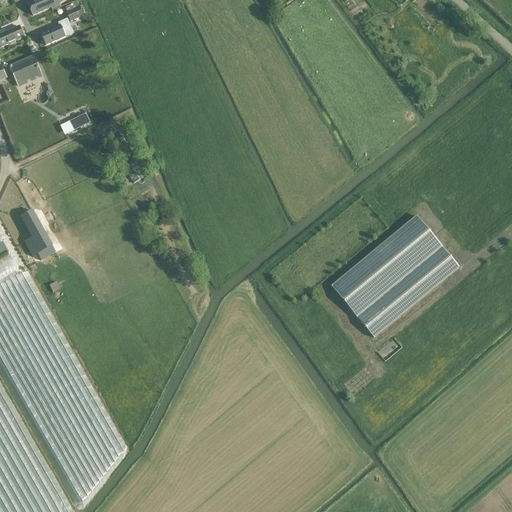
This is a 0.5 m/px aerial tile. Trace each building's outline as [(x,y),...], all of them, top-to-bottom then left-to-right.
[(35,0),(28,3),(33,15),(60,4),(58,0),(35,0)] [(77,2),(65,8),(67,12),(66,12),(70,23),(84,17),(82,12),(80,7),(79,7),(78,4),(77,2)] [(60,26),(41,34),(46,46),(65,37),(60,26)] [(0,48),(1,48),(24,38),(20,27),(8,32),(7,29),(0,32),(0,48)] [(42,77),(33,57),(10,67),(19,87),(42,77)] [(70,123),(74,131),(90,124),(86,115),(70,123)] [(125,168),(133,184),(145,178),(136,162),(125,168)] [(24,244),(32,257),(53,245),(32,212),(19,220),(31,239),(24,244)] [(375,339),(459,268),(416,216),(331,287),(375,339)] [(0,278),(20,267),(13,254),(0,261),(0,278)] [(49,293),(61,289),(58,282),(46,286),(49,293)]
